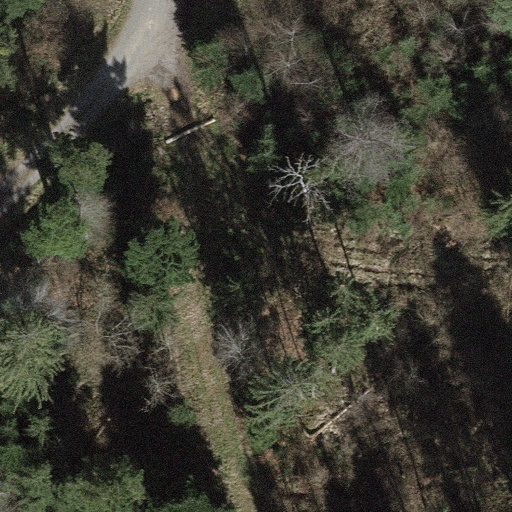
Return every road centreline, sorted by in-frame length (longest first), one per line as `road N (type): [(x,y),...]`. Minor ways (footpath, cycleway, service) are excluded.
road 1 (track): [(160,0),(189,118),(187,248),(201,394),(241,511)]
road 2 (track): [(187,248),(511,262)]
road 3 (track): [(0,191),(52,142),(149,0)]
